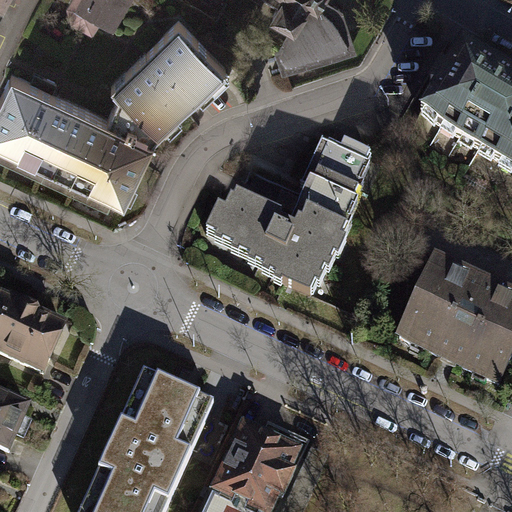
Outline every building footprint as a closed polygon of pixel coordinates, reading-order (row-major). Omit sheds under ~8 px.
[(111,32),(128,0),(78,0),(73,10),(111,32)] [(307,27),(320,1),(329,6),(332,0),(287,0),(280,14),(298,23),(307,27)] [(353,3),(347,0),(332,0),(329,6),(320,1),(307,27),(298,23),(283,45),(290,68),(367,46),(353,3)] [(190,21),(124,83),(130,90),(105,125),(154,148),(169,132),(194,109),(236,69),(190,21)] [(511,84),(454,52),(414,122),(511,177),(511,84)] [(105,125),(13,81),(0,108),(0,152),(124,211),(149,159),(154,148),(105,125)] [(230,262),(248,270),(246,274),(262,282),(262,283),(315,307),(359,212),(355,210),(370,177),(320,154),(301,194),(306,197),(291,228),(232,201),(224,218),(218,215),(206,241),(215,245),(212,250),(232,259),(230,262)] [(511,298),(437,263),(402,339),(449,361),(499,384),(511,355),(511,298)] [(1,299),(0,300),(0,354),(43,373),(64,328),(1,299)] [(169,511),(217,406),(146,374),(84,511),(169,511)] [(0,395),(0,448),(8,452),(28,407),(0,395)] [(293,475),(287,472),(295,454),(291,452),(294,445),(275,436),(272,443),(244,431),(216,491),(233,499),(230,505),(214,498),(207,511),(248,511),(251,507),(261,511),(268,511),(275,496),(282,499),(293,475)]
